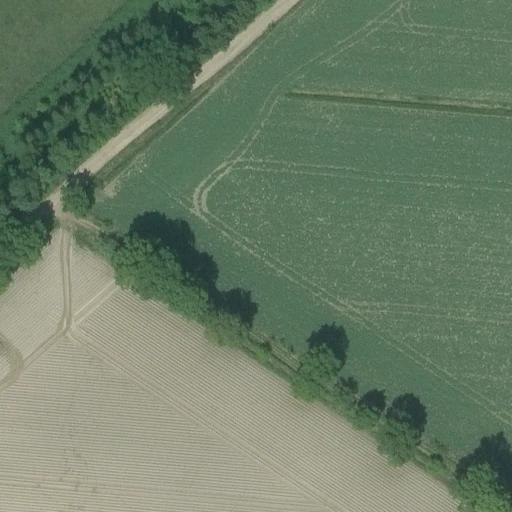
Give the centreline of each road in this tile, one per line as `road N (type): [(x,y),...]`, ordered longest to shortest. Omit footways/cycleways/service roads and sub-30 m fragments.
road 1 (track): [(44,197),(511,503)]
road 2 (track): [(282,0),(44,197)]
